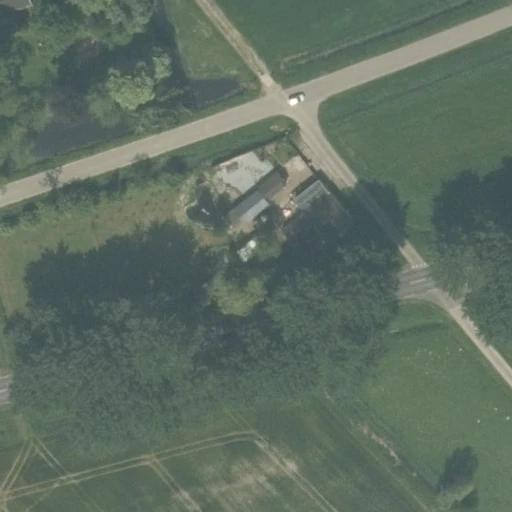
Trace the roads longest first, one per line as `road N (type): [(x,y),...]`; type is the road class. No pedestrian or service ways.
road 1 (unclassified): [(0,196),(511,12)]
road 2 (primary): [(0,391),(511,256)]
